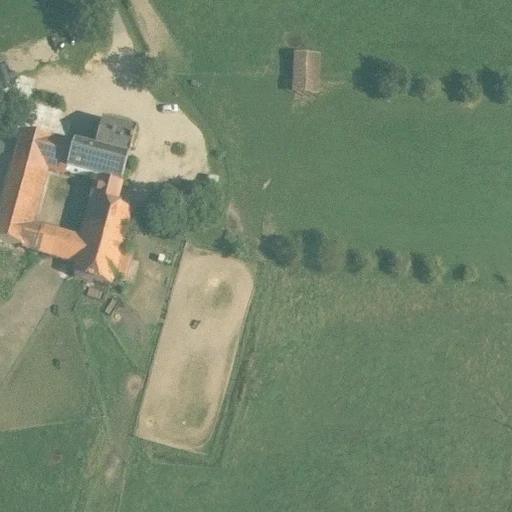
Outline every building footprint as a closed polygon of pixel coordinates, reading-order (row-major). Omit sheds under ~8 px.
[(293,66),(291,107),(319,108),(321,67),(293,66)] [(134,136),(101,127),(92,156),(71,150),(64,175),(98,184),(119,189),(125,165),(126,165),(134,136)] [(20,136),(0,209),(0,220),(16,225),(25,227),(41,168),(64,175),(71,150),(20,136)] [(129,217),(112,212),(119,189),(98,184),(92,206),(75,267),(72,280),(108,291),(129,217)] [(0,245),(10,248),(75,267),(81,246),(70,243),(57,240),(57,239),(24,230),(25,227),(16,225),(0,220),(0,245)]
